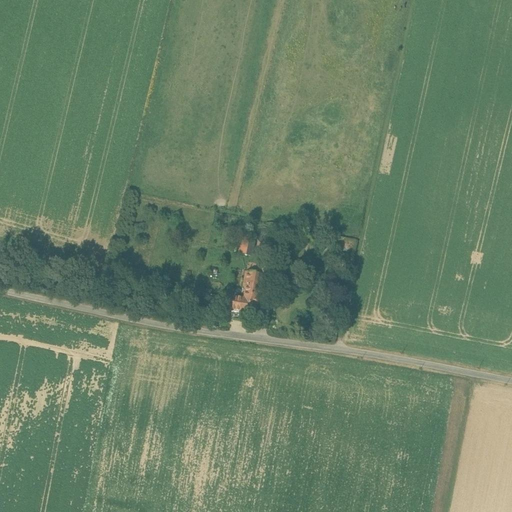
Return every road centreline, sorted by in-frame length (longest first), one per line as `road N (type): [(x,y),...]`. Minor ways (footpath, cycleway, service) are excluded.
road 1 (unclassified): [(511,381),(316,343),(173,329),(0,286)]
road 2 (track): [(415,0),(337,347)]
